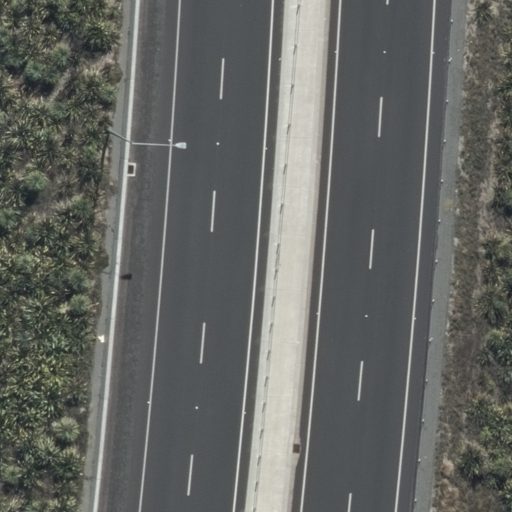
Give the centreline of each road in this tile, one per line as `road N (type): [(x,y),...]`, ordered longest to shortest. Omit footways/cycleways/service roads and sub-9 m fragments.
road 1 (motorway): [(184,511),(225,0)]
road 2 (motorway): [(386,0),(348,511)]
